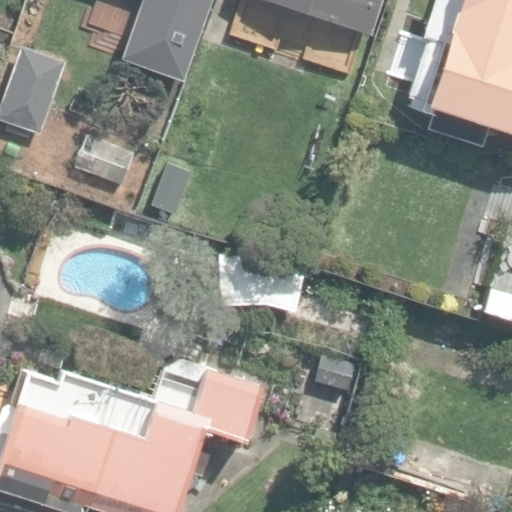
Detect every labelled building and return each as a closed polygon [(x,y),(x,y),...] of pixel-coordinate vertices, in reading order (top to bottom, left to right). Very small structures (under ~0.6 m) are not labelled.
[(148,0),(127,60),(184,80),(212,0),(148,0)] [(263,0),(369,34),(380,0),(263,0)] [(511,0),(431,0),(403,93),(420,98),(417,110),(427,113),(424,124),(482,143),(488,124),(511,131),(511,0)] [(0,101),(0,115),(39,129),(64,60),(20,45),(0,101)] [(73,164),(122,183),(135,151),(86,131),(73,164)] [(172,215),(188,171),(168,164),(152,208),(172,215)] [(78,511),(82,501),(114,511),(172,511),(202,425),(242,438),(261,381),(182,355),(162,366),(157,381),(110,365),(115,351),(72,337),(58,379),(25,368),(5,428),(0,426),(0,487),(72,511),(78,511)]
